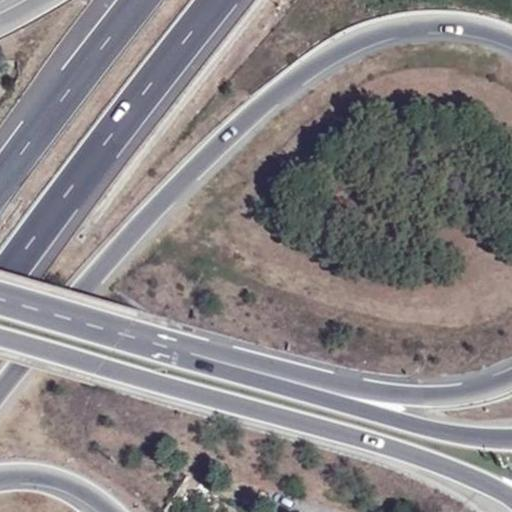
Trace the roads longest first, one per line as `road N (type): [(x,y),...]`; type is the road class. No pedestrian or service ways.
road 1 (motorway): [(0,386),(85,278),(237,128),(331,53),(388,29),(454,23),(511,40)]
road 2 (primary): [(0,342),(413,452),(511,497)]
road 3 (primary): [(511,439),(429,428),(122,339)]
road 4 (motorway): [(511,381),(442,396),(394,396),(209,351),(122,339)]
road 5 (motorway): [(0,283),(213,0)]
road 6 (motorway): [(140,0),(0,183)]
road 7 (primary): [(122,339),(0,302)]
road 8 (motorway): [(0,475),(73,480),(116,511)]
